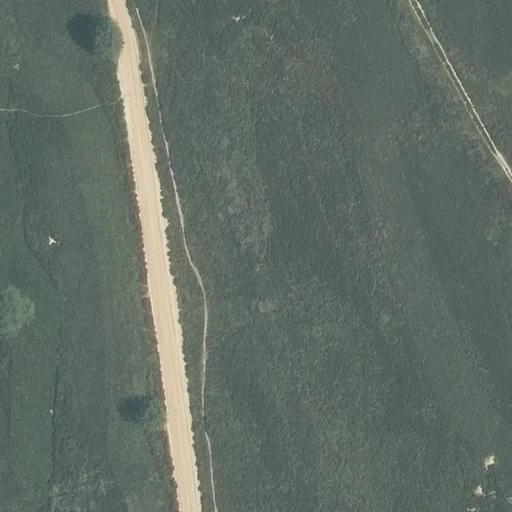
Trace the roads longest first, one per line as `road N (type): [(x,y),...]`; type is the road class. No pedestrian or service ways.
road 1 (track): [(117,0),(191,511)]
road 2 (track): [(415,0),(511,178)]
